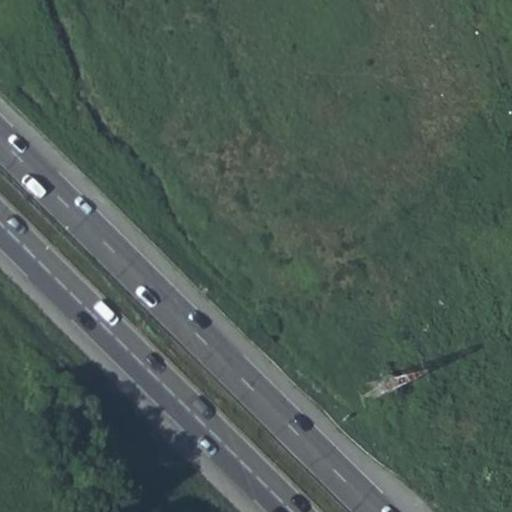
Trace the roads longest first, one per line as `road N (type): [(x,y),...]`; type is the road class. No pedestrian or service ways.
road 1 (trunk): [(375,511),(0,140)]
road 2 (trunk): [(0,224),(291,511)]
